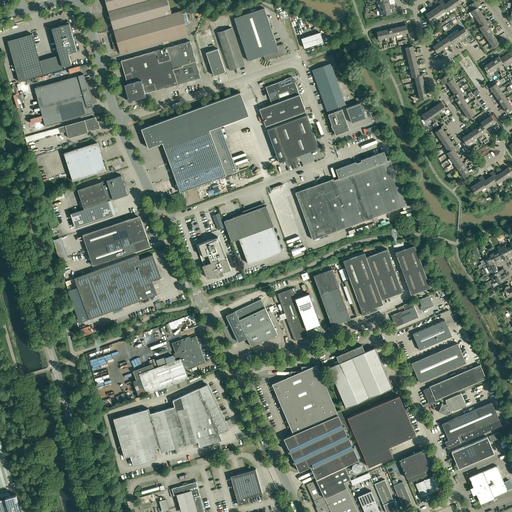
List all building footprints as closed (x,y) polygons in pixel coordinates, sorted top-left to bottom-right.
[(105,0),(108,12),(149,0),(105,0)] [(149,0),(108,12),(114,30),(171,13),(167,0),(149,0)] [(442,0),(441,0),(438,3),(440,5),(440,4),(445,11),(446,13),(451,9),(447,3),(445,4),(442,0)] [(452,0),(450,0),(447,3),(451,9),(456,6),(452,0)] [(470,7),(472,10),(472,11),(477,7),(481,5),(477,0),(476,0),(470,5),(471,7),(470,7)] [(435,5),(433,6),(435,8),(440,14),(445,11),(440,4),(440,5),(436,7),(435,5)] [(394,6),(379,10),(380,15),(381,15),(383,14),(386,14),(386,16),(391,14),(391,13),(390,10),(395,8),(394,6)] [(472,10),(471,11),(474,16),(481,12),(480,11),(477,7),(472,11),(472,10)] [(264,8),(234,18),(248,61),(263,56),(265,61),(287,54),(283,44),(277,46),(264,8)] [(430,8),(428,9),(430,12),(430,11),(435,17),(440,14),(435,8),(431,10),(430,8)] [(181,10),(171,13),(114,30),(115,33),(110,35),(114,51),(119,50),(120,53),(188,34),(181,10)] [(481,12),(474,16),(478,21),(484,17),(483,16),(481,13),(483,11),(482,10),(480,11),(481,12)] [(425,11),(423,13),(425,15),(430,21),(435,17),(430,11),(430,12),(427,14),(425,11)] [(484,17),(478,21),(481,26),(487,22),(487,21),(485,18),(487,16),(486,15),(483,16),(484,17)] [(481,26),(479,27),(482,33),(489,28),(488,27),(492,24),(489,20),(487,21),(487,22),(481,26)] [(69,24),(52,29),(62,66),(71,64),(68,53),(77,51),(69,24)] [(413,26),(407,28),(408,33),(408,37),(411,36),(411,37),(415,36),(413,26)] [(232,28),(217,33),(230,70),(244,66),(232,28)] [(464,28),(459,32),(463,38),(468,34),(464,28)] [(489,28),(482,33),(486,38),(492,33),(489,28)] [(320,32),(301,39),(304,48),(323,42),(320,32)] [(458,41),(463,38),(459,32),(454,35),(458,41)] [(489,43),(496,38),(492,33),(486,38),(489,43)] [(14,38),(7,40),(11,55),(12,55),(13,62),(15,68),(17,74),(19,82),(44,75),(41,65),(40,62),(36,48),(32,34),(31,34),(14,39),(14,38)] [(449,38),(453,45),(454,44),(458,41),(454,35),(449,38)] [(448,36),(443,40),(447,46),(449,45),(452,49),(456,46),(454,44),(453,45),(449,38),(448,36)] [(496,38),(489,43),(492,47),(490,48),(491,50),(494,48),(493,48),(499,43),(496,38)] [(443,40),(437,43),(442,50),(447,46),(443,40)] [(179,44),(189,81),(200,78),(190,41),(179,44)] [(432,47),(437,53),(442,50),(437,43),(432,47)] [(179,44),(167,48),(178,84),(189,81),(179,44)] [(166,87),(178,84),(167,48),(156,51),(166,87)] [(218,49),(206,53),(214,76),(226,72),(218,49)] [(135,57),(141,80),(145,93),(166,87),(156,51),(135,57)] [(500,59),(503,63),(502,63),(505,67),(506,65),(507,66),(511,64),(510,63),(505,56),(500,59)] [(121,61),(127,83),(141,80),(135,57),(121,61)] [(409,66),(417,64),(415,57),(408,59),(409,66)] [(498,57),(493,60),(498,67),(502,63),(503,63),(500,59),(498,57)] [(498,67),(493,60),(488,64),(493,70),(498,67)] [(312,70),(315,80),(334,73),(331,63),(311,71),(312,70)] [(493,70),(488,64),(483,67),(487,73),(487,74),(488,76),(490,75),(489,73),(493,70)] [(418,69),(410,71),(412,78),(414,77),(414,78),(422,76),(425,76),(424,73),(421,74),(421,75),(422,75),(419,75),(418,69)] [(315,80),(318,87),(337,81),(334,73),(315,80)] [(45,127),(89,114),(94,113),(92,106),(83,74),(78,75),(34,88),(45,127)] [(439,79),(437,81),(438,83),(440,81),(443,85),(447,83),(446,83),(451,80),(450,80),(449,78),(450,77),(448,74),(440,80),(439,79)] [(265,87),(272,104),(259,109),(265,126),(306,111),(295,81),(293,81),(294,79),(291,78),(265,87)] [(451,80),(446,83),(447,83),(450,88),(456,83),(453,78),(450,80),(451,80)] [(146,96),(145,93),(141,80),(127,83),(125,84),(128,97),(127,98),(128,101),(130,102),(132,101),(132,100),(146,96)] [(318,87),(321,95),(340,89),(337,81),(318,87)] [(460,88),(456,83),(450,88),(453,93),(460,88)] [(493,93),(499,88),(496,83),(490,88),(489,87),(487,88),(488,90),(490,89),(493,93)] [(454,94),(450,97),(453,101),(455,100),(455,99),(461,95),(463,93),(460,88),(453,93),(454,94)] [(499,88),(493,93),(496,98),(503,93),(499,88)] [(321,95),(324,103),(343,97),(340,89),(321,95)] [(150,126),(140,130),(148,149),(162,144),(163,147),(164,146),(171,166),(182,162),(183,165),(229,148),(220,126),(240,119),(249,116),(240,93),(150,126)] [(503,93),(496,98),(500,103),(506,98),(503,93)] [(461,95),(455,99),(455,100),(458,104),(464,100),(461,95)] [(346,105),(343,97),(324,103),(327,111),(326,112),(346,105)] [(506,98),(500,103),(503,108),(510,104),(506,98)] [(464,100),(458,104),(461,109),(468,105),(464,100)] [(366,118),(360,102),(346,108),(351,123),(366,118)] [(437,105),(441,112),(446,108),(441,102),(437,105)] [(511,106),(510,104),(503,108),(507,113),(511,109),(511,106)] [(441,112),(437,105),(431,109),(436,115),(441,112)] [(468,105),(461,109),(465,114),(471,110),(468,105)] [(342,109),(328,114),(332,125),(331,126),(332,129),(333,130),(336,135),(350,130),(349,130),(342,109)] [(436,115),(431,109),(426,112),(431,119),(436,115)] [(471,110),(465,114),(468,119),(475,115),(471,110)] [(431,119),(426,112),(421,116),(425,122),(431,119)] [(486,119),(490,126),(495,122),(494,121),(491,116),(492,115),(491,115),(490,113),(488,114),(489,117),(486,119)] [(274,127),(267,130),(279,163),(284,161),(285,162),(286,165),(288,165),(292,164),(293,165),(294,163),(298,162),(298,160),(297,156),(319,148),(318,146),(316,140),(314,135),(310,124),(309,120),(307,115),(274,127)] [(58,128),(25,137),(26,142),(60,133),(66,131),(68,138),(88,133),(88,131),(91,130),(91,131),(100,128),(98,123),(97,123),(96,122),(95,117),(58,128)] [(480,120),(478,121),(480,124),(480,123),(482,125),(485,129),(490,126),(486,119),(481,122),(480,120)] [(441,128),(435,132),(438,137),(445,133),(444,132),(442,129),(444,127),(443,125),(441,127),(441,128)] [(482,125),(477,128),(481,135),(486,131),(485,129),(482,125)] [(476,138),(481,135),(477,128),(472,132),(476,138)] [(445,133),(438,137),(442,142),(448,137),(445,134),(448,132),(446,130),(444,132),(445,133)] [(472,132),(467,135),(471,141),(476,138),(472,132)] [(448,137),(442,142),(445,147),(452,142),(451,142),(449,139),(451,137),(450,135),(448,137)] [(471,141),(467,135),(462,139),(466,145),(471,141)] [(452,142),(445,147),(449,152),(455,147),(454,147),(452,144),(454,142),(453,140),(451,142),(452,142)] [(97,143),(64,153),(73,181),(106,171),(97,143)] [(449,152),(447,153),(450,158),(456,153),(455,152),(459,149),(457,145),(454,147),(455,147),(449,152)] [(237,171),(230,151),(173,172),(180,192),(237,171)] [(336,169),(339,178),(356,224),(407,205),(390,159),(387,160),(384,152),(361,160),(361,161),(356,163),(356,162),(336,169)] [(460,159),(456,153),(450,158),(453,163),(460,159)] [(460,159),(453,163),(457,168),(463,164),(460,159)] [(457,168),(460,173),(467,169),(463,164),(457,168)] [(511,172),(508,167),(503,170),(508,177),(511,173),(511,172)] [(470,173),(467,169),(460,173),(464,178),(470,173)] [(503,170),(498,174),(503,180),(508,177),(503,170)] [(494,171),(489,174),(491,176),(492,175),(496,182),(497,184),(503,180),(498,174),(496,175),(494,171)] [(84,209),(70,214),(75,228),(113,215),(108,201),(108,199),(112,198),(113,199),(128,195),(121,175),(106,180),(107,181),(102,183),(102,182),(78,190),(84,209)] [(491,176),(487,179),(491,185),(496,182),(492,175),(491,176)] [(482,176),(478,178),(480,181),(480,180),(485,186),(486,188),(491,185),(487,179),(485,180),(482,176)] [(356,224),(339,178),(334,180),(333,179),(295,192),(313,239),(356,224)] [(475,181),(473,182),(475,184),(475,183),(480,190),(485,186),(480,180),(480,181),(477,183),(475,181)] [(470,184),(468,185),(470,188),(471,187),(475,193),(480,190),(475,183),(475,184),(472,186),(470,184)] [(62,190),(52,194),(55,201),(65,197),(62,190)] [(266,205),(232,218),(224,221),(231,241),(239,238),(248,264),(282,251),(273,226),(274,226),(266,205)] [(224,228),(219,213),(213,215),(218,230),(224,228)] [(145,231),(142,221),(140,215),(82,234),(88,250),(145,231)] [(145,231),(88,250),(93,265),(150,246),(145,231)] [(197,245),(197,246),(201,257),(205,261),(203,263),(204,265),(203,266),(207,278),(208,278),(212,276),(213,279),(224,275),(223,272),(230,270),(231,269),(226,257),(225,257),(218,237),(198,244),(197,244),(197,245)] [(415,245),(395,252),(411,294),(430,287),(415,245)] [(511,252),(509,246),(507,248),(505,245),(502,247),(506,255),(507,254),(509,258),(511,256),(510,253),(511,252)] [(497,253),(500,258),(502,257),(504,260),(507,259),(505,255),(506,255),(502,247),(498,249),(499,252),(497,253)] [(364,252),(343,260),(363,315),(378,309),(376,306),(383,304),(382,299),(402,292),(387,249),(366,257),(364,252)] [(496,251),(490,254),(491,256),(494,261),(500,258),(497,253),(496,251)] [(138,255),(74,278),(89,319),(157,294),(152,281),(159,278),(159,279),(162,278),(157,263),(156,264),(153,254),(139,259),(138,255)] [(482,264),(479,266),(480,268),(485,265),(486,264),(487,267),(494,262),(494,261),(491,256),(485,259),(483,260),(481,261),(482,264)] [(485,265),(480,268),(483,266),(484,268),(487,274),(490,273),(492,272),(492,271),(498,269),(494,262),(487,267),(486,264),(485,265)] [(313,276),(320,294),(332,326),(351,319),(339,287),(332,269),(313,276)] [(490,273),(487,274),(489,273),(491,275),(493,279),(501,275),(500,274),(504,272),(502,269),(499,271),(498,269),(492,271),(492,272),(490,273)] [(501,275),(493,279),(495,283),(493,284),(494,286),(504,281),(503,278),(506,277),(505,274),(502,276),(501,275)] [(505,290),(502,292),(505,298),(508,297),(509,297),(509,296),(511,294),(511,286),(511,287),(508,283),(505,284),(506,287),(505,290)] [(277,294),(282,305),(296,300),(295,298),(292,289),(277,294)] [(302,317),(306,330),(320,324),(309,293),(295,298),(296,300),(302,317)] [(429,296),(419,300),(422,306),(420,307),(422,311),(434,306),(429,296)] [(244,332),(240,323),(255,316),(253,313),(265,308),(261,299),(226,315),(235,335),(240,333),(240,334),(244,332)] [(282,305),(287,319),(291,317),(290,316),(294,314),(295,319),(302,317),(296,300),(282,305)] [(410,302),(403,305),(405,310),(391,316),(396,327),(419,317),(414,306),(412,307),(410,302)] [(240,333),(235,335),(238,342),(247,338),(251,346),(277,334),(265,308),(253,313),(255,316),(240,323),(244,332),(240,334),(240,333)] [(309,336),(306,330),(302,317),(295,319),(294,314),(290,316),(291,317),(287,319),(295,341),(309,336)] [(445,320),(412,334),(419,350),(452,336),(445,320)] [(176,341),(172,343),(173,348),(174,348),(173,348),(174,348),(175,353),(177,352),(178,356),(175,358),(176,360),(181,358),(185,370),(192,367),(194,367),(194,366),(194,367),(194,366),(206,362),(204,359),(204,358),(204,357),(201,350),(201,349),(198,341),(198,340),(197,339),(196,336),(189,339),(189,340),(187,340),(187,339),(182,341),(182,339),(177,341),(176,341)] [(457,343),(411,363),(420,383),(466,363),(457,343)] [(365,352),(362,345),(348,351),(348,349),(344,351),(344,352),(336,356),(339,363),(329,367),(346,408),(392,388),(375,347),(365,352)] [(150,370),(138,374),(145,395),(189,379),(187,374),(185,370),(181,358),(176,360),(175,360),(173,354),(165,357),(165,356),(156,360),(158,365),(167,362),(167,363),(154,368),(152,364),(148,365),(150,370)] [(290,425),(293,434),(283,438),(283,439),(284,438),(289,450),(294,460),(294,461),(299,470),(299,471),(310,465),(316,478),(316,479),(344,466),(358,459),(338,415),(316,365),(312,366),(301,366),(302,371),(301,371),(290,371),(290,376),(272,384),(288,421),(286,422),(288,426),(290,425)] [(430,387),(423,390),(424,394),(428,403),(472,384),(486,378),(480,365),(466,371),(429,386),(430,387)] [(133,465),(157,459),(154,449),(159,448),(160,452),(198,442),(199,446),(222,440),(219,433),(228,429),(207,384),(173,400),(174,406),(150,413),(148,409),(113,419),(124,457),(130,456),(133,465)] [(439,412),(448,415),(447,413),(450,411),(451,413),(466,406),(461,394),(445,400),(447,404),(444,405),(442,402),(439,412)] [(344,417),(340,409),(336,411),(345,430),(351,427),(368,467),(392,456),(388,447),(416,435),(399,395),(347,417),(344,417)] [(492,402),(442,424),(448,438),(446,439),(445,440),(446,441),(445,441),(448,448),(461,443),(465,441),(501,425),(499,419),(492,402)] [(487,437),(490,443),(502,437),(500,431),(487,437)] [(0,435),(0,486),(13,482),(0,435)] [(490,443),(487,437),(451,452),(454,459),(457,458),(459,462),(458,463),(458,464),(457,465),(458,466),(459,466),(459,467),(460,466),(464,465),(464,466),(494,453),(490,443)] [(409,483),(433,473),(429,465),(422,450),(399,460),(409,483)] [(350,478),(344,466),(316,479),(306,484),(314,500),(317,507),(316,507),(317,511),(358,511),(346,487),(344,481),(350,478)] [(362,472),(362,470),(362,468),(361,467),(359,466),(358,466),(357,466),(355,466),(354,467),(353,469),(353,470),(353,472),(354,473),(355,474),(356,474),(358,475),(359,475),(360,474),(361,473),(362,472)] [(497,466),(470,477),(481,502),(508,491),(497,466)] [(262,493),(256,469),(246,471),(241,473),(235,474),(231,476),(230,476),(238,504),(238,505),(249,502),(247,497),(262,493)] [(434,476),(423,481),(415,484),(421,498),(436,491),(435,489),(436,486),(438,486),(434,476)] [(385,479),(374,484),(386,511),(389,511),(397,509),(385,479)] [(174,496),(191,491),(196,511),(204,511),(196,481),(172,488),(174,496)] [(393,485),(402,506),(406,505),(406,504),(408,503),(408,504),(411,502),(402,482),(393,485)] [(371,491),(358,496),(363,506),(365,511),(379,511),(375,502),(376,501),(371,491)] [(0,511),(21,511),(16,494),(0,498),(0,511)]
